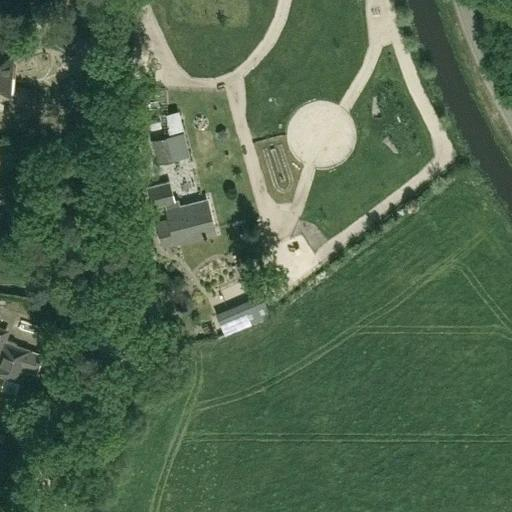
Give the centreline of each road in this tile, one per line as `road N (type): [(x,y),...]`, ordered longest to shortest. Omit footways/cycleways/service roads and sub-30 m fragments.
road 1 (unclassified): [(122,0),(110,116),(126,319),(68,511)]
road 2 (unclassified): [(511,113),(462,0)]
